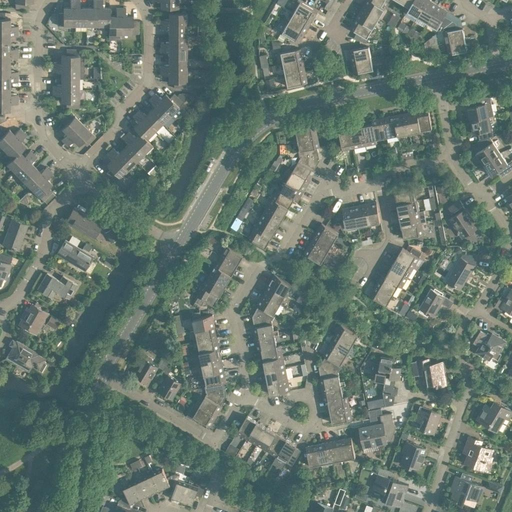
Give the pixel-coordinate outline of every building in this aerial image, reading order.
[(58,13),(57,25),(75,25),(75,0),(70,0),(71,7),(63,7),(64,13),(58,13)] [(80,7),(79,0),(75,0),(75,25),(87,25),(87,7),(80,7)] [(87,25),(98,25),(97,0),(93,0),(93,7),(87,7),(87,25)] [(103,7),(102,0),(97,0),(98,25),(109,25),(110,15),(110,7),(103,7)] [(385,8),(382,6),(371,0),(366,0),(362,8),(379,18),(385,8)] [(410,7),(408,10),(418,16),(427,0),(413,0),(410,7)] [(428,22),(438,5),(429,0),(427,0),(418,16),(428,22)] [(317,12),(300,2),(294,12),(311,22),(317,12)] [(438,28),(448,11),(438,5),(428,22),(438,28)] [(109,25),(109,39),(121,39),(121,33),(121,7),(116,7),(116,16),(110,15),(109,25)] [(126,15),(126,7),(121,7),(121,33),(138,33),(138,21),(133,21),(133,15),(126,15)] [(379,18),(362,8),(356,17),(373,27),(379,18)] [(5,13),(0,12),(0,30),(18,30),(18,26),(10,26),(10,19),(5,19),(5,13)] [(169,20),(160,19),(160,24),(187,24),(187,12),(169,12),(169,20)] [(288,22),(306,32),(311,22),(294,12),(288,22)] [(394,12),(390,19),(397,23),(401,16),(394,12)] [(350,27),(367,38),(373,27),(356,17),(350,27)] [(283,32),(300,42),(306,32),(288,22),(283,32)] [(407,32),(410,27),(401,22),(398,27),(407,32)] [(160,29),(169,29),(169,36),(187,36),(187,24),(160,24),(160,29)] [(197,24),(197,35),(206,35),(203,24),(197,24)] [(420,33),(411,27),(408,33),(417,38),(420,33)] [(463,27),(443,31),(446,43),(465,39),(463,27)] [(264,28),(258,30),(260,37),(266,39),(264,28)] [(0,41),(10,42),(10,35),(18,35),(18,30),(0,30),(0,41)] [(366,42),(367,38),(358,32),(355,39),(366,42)] [(281,33),(278,39),(283,42),(286,37),(281,33)] [(169,42),(160,42),(160,47),(186,47),(187,36),(169,36),(169,42)] [(448,54),(468,50),(465,39),(446,43),(448,54)] [(272,40),(274,48),(281,47),(280,41),(272,40)] [(10,48),(10,42),(0,41),(0,53),(18,53),(18,48),(10,48)] [(369,46),(349,50),(352,61),(371,58),(369,46)] [(160,52),(168,52),(168,58),(186,58),(186,47),(160,47),(160,52)] [(301,48),(281,52),(284,64),(303,60),(301,48)] [(61,62),(53,62),(53,67),(84,67),(84,55),(79,55),(79,49),(66,49),(66,55),(61,55),(61,62)] [(10,58),(18,58),(18,53),(0,53),(0,64),(10,64),(10,58)] [(270,66),(267,55),(261,56),(264,68),(269,66),(270,66)] [(168,65),(160,65),(160,70),(186,70),(186,58),(168,58),(168,65)] [(354,73),(373,69),(371,58),(352,61),(354,73)] [(286,75),(305,71),(303,60),(284,64),(286,75)] [(10,71),(10,64),(0,64),(0,75),(18,76),(18,71),(10,71)] [(53,72),(61,72),(61,78),(79,78),(84,78),(84,67),(53,67),(53,72)] [(168,81),(174,81),(174,88),(186,88),(186,70),(160,70),(160,75),(168,74),(168,81)] [(288,86),(308,82),(305,71),(286,75),(288,86)] [(10,81),(18,81),(18,76),(0,75),(0,87),(10,87),(10,81)] [(61,85),(53,85),(53,90),(79,90),(79,78),(61,78),(61,85)] [(267,79),(269,87),(275,85),(274,78),(267,79)] [(18,94),(10,94),(10,87),(0,87),(0,98),(18,99),(18,94)] [(66,101),(66,107),(79,107),(79,90),(53,90),(53,94),(61,94),(61,101),(66,101)] [(180,93),(177,96),(183,102),(191,94),(189,93),(187,93),(181,92),(180,93)] [(177,96),(174,93),(170,98),(166,94),(161,99),(155,93),(152,96),(170,115),(175,119),(187,107),(183,102),(177,96)] [(149,100),(154,105),(150,110),(162,123),(170,115),(152,96),(149,100)] [(494,115),(490,96),(478,98),(479,104),(468,106),(471,120),(490,116),(494,115)] [(0,116),(5,116),(5,110),(10,110),(10,103),(18,103),(18,99),(0,98),(0,116)] [(432,128),(428,108),(417,111),(421,130),(432,128)] [(145,115),(139,109),(136,113),(154,131),(162,123),(150,110),(145,115)] [(67,133),(61,139),(65,142),(83,124),(70,111),(61,120),(66,124),(62,128),(67,133)] [(406,113),(410,132),(421,130),(417,111),(406,113)] [(132,116),(138,122),(133,126),(139,132),(146,139),(147,139),(154,131),(136,113),(132,116)] [(394,115),(398,134),(410,132),(406,113),(394,115)] [(383,117),(387,137),(398,134),(394,115),(383,117)] [(480,140),(490,137),(494,136),(490,116),(471,120),(473,133),(478,132),(480,140)] [(372,120),(373,124),(376,139),(387,137),(383,117),(372,120)] [(86,145),(95,136),(83,124),(65,142),(68,146),(74,140),(79,145),(82,141),(86,145)] [(315,124),(296,127),(298,139),(317,135),(315,124)] [(377,143),(376,139),(373,124),(362,126),(366,145),(377,143)] [(351,128),(354,148),(366,145),(362,126),(351,128)] [(20,128),(14,134),(9,129),(5,133),(1,128),(0,128),(0,145),(5,150),(23,131),(20,128)] [(339,131),(343,150),(354,148),(351,128),(339,131)] [(20,151),(26,145),(21,140),(26,135),(23,131),(5,150),(12,158),(13,158),(20,151)] [(152,145),(147,139),(146,139),(139,132),(135,137),(129,131),(126,135),(144,153),(152,145)] [(122,138),(128,144),(123,148),(136,161),(144,153),(126,135),(122,138)] [(317,147),(320,146),(317,135),(298,139),(300,150),(317,147)] [(480,150),(477,152),(484,163),(501,152),(490,137),(480,140),(478,140),(480,150)] [(119,153),(113,147),(110,151),(128,169),(136,161),(123,148),(119,153)] [(300,150),(298,150),(300,157),(301,157),(295,166),(292,164),(289,168),(293,170),(310,180),(316,170),(314,169),(315,168),(314,163),(312,162),(313,161),(320,159),(317,147),(300,150)] [(12,158),(7,163),(15,172),(33,153),(30,150),(24,156),(20,151),(13,158),(12,158)] [(107,165),(111,169),(106,173),(115,182),(128,169),(110,151),(106,154),(112,160),(107,165)] [(511,159),(508,163),(501,152),(484,163),(491,174),(502,168),(505,173),(511,168),(511,159)] [(31,162),(37,157),(33,153),(15,172),(23,180),(36,167),(31,162)] [(275,160),(270,168),(275,170),(280,162),(275,160)] [(46,166),(40,172),(36,167),(23,180),(31,188),(49,169),(46,166)] [(44,200),(53,191),(48,187),(52,184),(47,179),(53,173),(49,169),(31,188),(44,200)] [(310,180),(293,170),(287,180),(304,190),(310,180)] [(295,198),(298,200),(304,190),(287,180),(281,190),(295,198)] [(447,182),(437,184),(438,193),(447,191),(447,189),(448,189),(447,182)] [(281,190),(278,187),(272,197),(289,208),(295,198),(281,190)] [(415,188),(395,192),(397,204),(417,200),(415,188)] [(289,208),(272,197),(266,207),(283,217),(289,208)] [(400,215),(419,211),(417,200),(397,204),(400,215)] [(460,200),(448,207),(454,216),(449,218),(463,238),(479,227),(465,208),(463,205),(460,200)] [(381,221),(377,201),(365,204),(369,223),(381,221)] [(354,206),(358,225),(369,223),(365,204),(354,206)] [(345,219),(346,228),(358,225),(354,206),(342,208),(343,213),(345,219)] [(283,217),(266,207),(260,217),(277,227),(283,217)] [(94,237),(102,224),(74,208),(66,221),(94,237)] [(402,226),(421,222),(419,211),(400,215),(402,226)] [(240,212),(237,217),(243,220),(246,215),(240,212)] [(277,227),(260,217),(255,227),(272,237),(277,227)] [(3,244),(18,250),(28,224),(12,219),(3,244)] [(445,246),(440,219),(436,220),(437,225),(436,225),(439,247),(445,246)] [(235,220),(231,227),(237,230),(241,223),(235,220)] [(404,238),(424,234),(421,222),(402,226),(404,238)] [(339,233),(322,223),(316,233),(333,243),(339,233)] [(249,237),(266,247),(272,237),(255,227),(249,237)] [(105,232),(111,243),(116,240),(110,229),(105,232)] [(310,243),(327,253),(333,243),(316,233),(310,243)] [(212,235),(208,241),(213,244),(217,239),(212,235)] [(93,256),(65,240),(57,253),(85,270),(93,256)] [(93,246),(86,243),(83,248),(89,252),(93,246)] [(304,253),(321,263),(327,253),(310,243),(304,253)] [(244,255),(227,245),(221,255),(238,265),(244,255)] [(411,252),(403,247),(397,257),(414,267),(420,257),(411,252)] [(420,257),(422,253),(413,247),(411,252),(420,257)] [(13,256),(0,251),(0,284),(0,285),(6,271),(8,272),(11,264),(10,264),(13,256)] [(476,254),(463,254),(461,257),(447,281),(461,289),(476,263),(476,254)] [(108,255),(103,263),(110,267),(114,259),(108,255)] [(238,265),(221,255),(215,265),(232,275),(238,265)] [(391,267),(408,277),(414,267),(397,257),(391,267)] [(196,268),(192,265),(186,274),(191,277),(196,268)] [(232,275),(215,265),(209,275),(226,285),(232,275)] [(398,285),(402,287),(408,277),(391,267),(385,277),(399,285),(398,285)] [(56,290),(68,298),(77,283),(63,275),(60,280),(47,273),(38,289),(52,297),(56,290)] [(292,283),(275,273),(269,283),(286,293),(292,283)] [(385,277),(382,274),(376,285),(393,295),(398,285),(399,285),(385,277)] [(226,285),(209,275),(203,285),(220,295),(226,285)] [(421,277),(418,283),(423,285),(426,280),(421,277)] [(263,293),(280,303),(286,293),(269,283),(263,293)] [(197,295),(200,296),(196,302),(202,305),(205,299),(215,305),(220,295),(203,285),(197,295)] [(370,295),(387,305),(393,295),(376,285),(370,295)] [(180,286),(175,293),(182,297),(186,291),(180,286)] [(454,301),(431,288),(420,307),(434,316),(442,302),(450,307),(454,301)] [(511,312),(511,288),(506,299),(501,296),(494,306),(502,311),(504,307),(511,312)] [(303,290),(300,294),(307,298),(310,294),(303,290)] [(257,303),(259,305),(259,304),(274,313),(275,313),(280,303),(263,293),(257,303)] [(297,301),(293,308),(300,312),(304,305),(297,301)] [(405,303),(399,312),(405,315),(410,306),(405,303)] [(255,327),(253,327),(255,338),(275,335),(279,334),(278,329),(274,330),(272,319),(273,319),(276,314),(275,313),(274,313),(259,304),(259,305),(253,315),(259,319),(259,320),(257,321),(255,325),(255,327)] [(60,320),(34,305),(31,310),(27,308),(18,323),(36,334),(44,321),(47,323),(55,328),(60,320)] [(70,316),(76,319),(79,314),(74,310),(70,316)] [(213,314),(201,317),(200,311),(192,312),(196,330),(215,326),(213,314)] [(409,317),(416,321),(419,316),(412,312),(409,317)] [(291,315),(288,321),(293,324),(297,319),(291,315)] [(358,335),(341,324),(335,335),(352,345),(358,335)] [(215,326),(196,330),(198,341),(217,337),(215,326)] [(485,354),(491,358),(492,356),(498,359),(502,353),(500,352),(503,346),(501,345),(505,339),(499,335),(497,337),(491,334),(490,336),(480,330),(473,342),(481,347),(478,353),(484,356),(485,354)] [(258,350),(262,349),(277,346),(277,345),(275,335),(255,338),(258,350)] [(352,345),(335,335),(329,344),(347,355),(352,345)] [(217,337),(198,341),(200,352),(220,348),(217,337)] [(8,355),(7,358),(28,371),(30,367),(31,365),(42,371),(47,363),(44,362),(46,359),(38,354),(17,341),(16,341),(12,339),(9,344),(13,347),(8,355)] [(324,355),(326,356),(341,364),(347,355),(329,344),(324,355)] [(281,345),(277,345),(277,346),(262,349),(264,360),(283,356),(281,345)] [(220,348),(200,352),(202,363),(222,359),(220,348)] [(159,365),(164,368),(171,358),(173,354),(168,351),(164,356),(159,365)] [(52,354),(47,363),(55,367),(60,358),(52,354)] [(381,355),(380,363),(374,362),(372,374),(376,375),(375,381),(385,382),(383,392),(397,395),(398,388),(394,388),(396,378),(400,379),(402,367),(392,365),(394,357),(381,355)] [(149,382),(159,366),(152,362),(153,360),(153,359),(148,356),(146,356),(135,374),(149,382)] [(266,371),(286,367),(283,356),(264,360),(266,371)] [(345,385),(345,380),(340,381),(338,371),(339,371),(343,365),(341,364),(326,356),(319,367),(325,370),(326,372),(324,372),(321,377),(321,378),(319,378),(322,390),(341,386),(345,385)] [(222,359),(202,363),(205,374),(224,370),(222,359)] [(417,361),(420,375),(427,373),(429,384),(436,383),(437,386),(447,384),(443,361),(430,364),(429,359),(417,361)] [(164,369),(169,372),(172,367),(167,364),(164,369)] [(268,382),(288,378),(286,367),(266,371),(268,382)] [(205,374),(207,385),(207,386),(224,382),(226,382),(224,370),(205,374)] [(172,399),(182,382),(169,374),(159,390),(172,399)] [(271,394),(290,390),(288,378),(268,382),(271,394)] [(207,385),(205,386),(206,392),(207,392),(202,402),(198,399),(196,403),(200,406),(217,416),(223,406),(221,405),(222,403),(221,398),(219,397),(219,396),(227,395),(224,382),(207,386),(207,385)] [(343,397),(343,396),(341,386),(322,390),(324,401),(328,400),(343,397)] [(182,395),(178,402),(184,405),(188,398),(182,395)] [(348,396),(343,396),(343,397),(328,400),(330,411),(350,407),(348,396)] [(378,399),(370,401),(372,407),(379,406),(378,399)] [(478,418),(497,430),(506,416),(509,418),(511,413),(511,410),(495,401),(491,407),(486,404),(478,418)] [(194,416),(211,426),(217,416),(200,406),(194,416)] [(333,423),(352,419),(350,407),(330,411),(333,423)] [(420,428),(434,434),(442,413),(432,409),(431,412),(420,408),(416,420),(422,422),(420,428)] [(376,409),(369,410),(371,421),(378,419),(377,416),(376,409)] [(360,427),(364,447),(387,442),(387,441),(391,440),(395,430),(393,429),(393,425),(394,425),(392,412),(380,414),(382,421),(383,423),(360,427)] [(240,428),(237,432),(247,438),(257,421),(247,415),(240,428)] [(257,444),(267,427),(257,421),(247,438),(257,444)] [(267,450),(277,433),(267,427),(257,444),(267,450)] [(409,434),(403,431),(401,437),(407,440),(409,434)] [(277,456),(287,439),(277,433),(267,450),(277,456)] [(469,436),(465,447),(470,449),(465,462),(488,470),(491,461),(489,460),(493,449),(479,444),(481,440),(469,436)] [(356,457),(352,437),(340,439),(344,459),(356,457)] [(277,456),(272,463),(283,469),(287,462),(292,465),(301,450),(296,447),(297,445),(287,439),(277,456)] [(329,442),(333,461),(344,459),(340,439),(329,442)] [(423,461),(426,453),(424,453),(426,448),(406,441),(403,452),(405,453),(401,464),(411,467),(412,465),(419,468),(422,460),(423,461)] [(318,444),(322,463),(333,461),(329,442),(318,444)] [(306,446),(310,466),(322,463),(318,444),(306,446)] [(227,449),(226,451),(234,455),(237,451),(228,447),(227,449)] [(381,467),(378,473),(390,478),(393,471),(381,467)] [(167,477),(163,468),(153,473),(161,490),(170,485),(172,486),(175,478),(173,474),(167,477)] [(195,468),(193,474),(199,476),(201,470),(195,468)] [(161,490),(153,473),(143,477),(151,494),(161,490)] [(175,487),(172,497),(182,501),(188,483),(178,480),(180,475),(175,473),(173,474),(175,478),(172,486),(175,487)] [(305,473),(298,474),(299,481),(306,479),(305,473)] [(378,473),(373,488),(385,492),(382,499),(401,506),(409,484),(390,478),(378,473)] [(133,482),(141,499),(151,494),(143,477),(133,482)] [(459,477),(450,499),(463,504),(466,496),(479,500),(484,486),(459,477)] [(488,480),(485,487),(491,489),(494,482),(488,480)] [(130,508),(131,504),(141,499),(133,482),(123,487),(127,496),(119,499),(118,504),(130,508)] [(192,505),(196,495),(202,497),(206,485),(200,482),(199,487),(188,483),(182,501),(192,505)] [(340,488),(335,503),(340,505),(346,490),(340,488)] [(331,511),(333,507),(318,501),(314,511),(331,511)]
